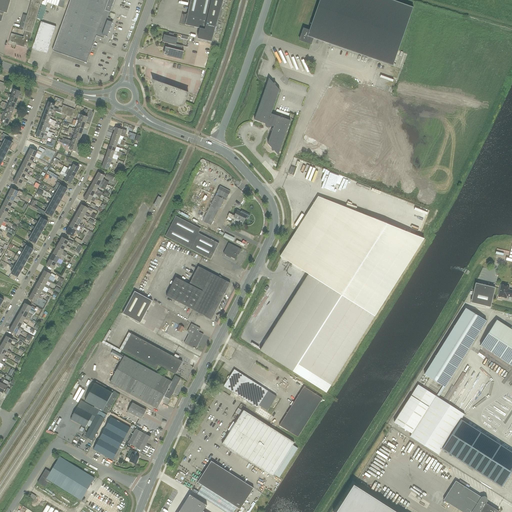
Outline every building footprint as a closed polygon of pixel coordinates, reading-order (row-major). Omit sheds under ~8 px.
[(31,0),(23,30),(26,31),(32,33),(41,0),(0,0),(0,2),(0,20),(1,21),(4,12),(7,13),(10,0),(31,0)] [(107,36),(112,22),(110,21),(111,19),(108,18),(114,0),(70,0),(53,50),(87,63),(97,36),(104,38),(105,35),(107,36)] [(180,24),(201,28),(198,39),(211,42),(211,41),(223,0),(191,0),(188,13),(186,15),(183,14),(180,24)] [(300,40),(311,44),(313,38),(393,66),(414,7),(392,0),(320,0),(310,31),(304,29),(300,40)] [(49,48),(56,26),(41,22),(34,43),(32,49),(48,54),(49,48)] [(27,44),(29,44),(32,33),(26,31),(24,37),(12,33),(9,43),(26,48),(27,44)] [(170,45),(169,48),(182,51),(183,46),(176,44),(177,39),(165,35),(163,42),(169,44),(168,45),(170,45)] [(182,51),(169,48),(166,47),(164,55),(182,59),(184,52),(182,51)] [(185,104),(188,93),(153,80),(158,98),(180,106),(181,106),(182,106),(184,105),(185,104)] [(274,83),(271,81),(268,81),(268,83),(254,120),(265,124),(265,125),(265,126),(266,127),(267,127),(267,128),(268,128),(269,128),(270,128),(271,127),(272,127),(274,127),(268,144),(272,148),(272,149),(272,150),(272,151),(273,151),(274,150),(276,153),(279,152),(291,121),(271,114),(280,90),(275,85),(276,85),(276,84),(275,83),(274,83)] [(14,89),(12,95),(19,97),(21,92),(14,89)] [(356,158),(376,113),(327,91),(308,134),(335,146),(330,157),(346,165),(350,156),(356,158)] [(9,94),(8,97),(11,98),(10,101),(17,103),(19,97),(12,95),(9,94)] [(6,103),(5,105),(15,109),(17,103),(10,101),(9,104),(6,103)] [(49,102),(47,108),(53,110),(57,112),(58,109),(54,108),(55,104),(49,102)] [(5,105),(5,108),(7,109),(6,112),(12,114),(15,109),(5,105)] [(2,114),(1,117),(10,120),(12,114),(6,112),(3,111),(2,114)] [(45,114),(43,119),(52,123),(52,120),(53,120),(50,119),(51,116),(45,114)] [(1,117),(0,119),(3,120),(2,124),(8,126),(10,120),(1,117)] [(43,119),(41,125),(47,127),(48,124),(51,125),(52,123),(43,119)] [(77,120),(75,126),(78,127),(78,126),(84,129),(86,123),(77,120)] [(41,125),(38,131),(47,134),(48,132),(46,131),(47,127),(41,125)] [(116,128),(114,133),(121,136),(124,137),(126,130),(123,129),(123,130),(116,128)] [(38,131),(36,136),(43,139),(44,136),(46,137),(46,136),(47,134),(38,131)] [(72,134),(75,135),(74,138),(80,140),(82,134),(73,131),(72,134)] [(129,139),(135,141),(137,135),(137,134),(130,132),(128,135),(131,136),(129,139)] [(3,145),(10,148),(13,143),(6,139),(8,136),(3,133),(1,138),(5,140),(3,144),(3,145)] [(0,150),(7,154),(10,148),(3,145),(3,144),(0,141),(0,144),(2,146),(0,149),(0,150)] [(68,145),(68,146),(71,147),(70,149),(76,152),(78,146),(69,143),(68,145)] [(110,145),(108,150),(121,155),(121,153),(115,151),(117,147),(110,145)] [(35,158),(35,157),(37,153),(41,155),(42,153),(38,151),(38,152),(31,149),(28,154),(35,158)] [(146,153),(142,152),(140,159),(156,164),(160,153),(147,149),(146,153)] [(28,154),(25,160),(32,164),(33,162),(34,159),(39,161),(40,159),(35,157),(35,158),(28,154)] [(106,156),(104,162),(111,164),(113,165),(117,166),(118,164),(112,162),(113,158),(106,156)] [(32,164),(25,160),(22,166),(29,169),(30,168),(32,164),(36,166),(37,164),(33,162),(32,164)] [(104,162),(102,168),(109,170),(110,166),(111,164),(104,162)] [(70,166),(69,169),(77,173),(80,168),(74,165),(72,168),(70,166)] [(22,166),(20,171),(26,175),(27,174),(29,170),(33,172),(34,170),(30,168),(29,169),(22,166)] [(65,174),(74,178),(77,173),(69,169),(68,169),(65,174)] [(20,171),(17,177),(24,180),(24,179),(26,176),(30,178),(31,176),(27,174),(26,175),(20,171)] [(74,178),(65,174),(61,172),(60,174),(67,178),(65,181),(71,184),(74,178)] [(96,178),(108,184),(108,183),(105,181),(105,180),(103,179),(105,176),(99,173),(96,178)] [(28,181),(24,179),(24,180),(17,177),(14,183),(21,186),(23,181),(27,183),(28,181)] [(108,184),(96,178),(93,183),(99,186),(100,184),(106,187),(108,184)] [(60,186),(59,190),(58,191),(65,195),(68,189),(61,185),(62,184),(58,182),(57,184),(60,186)] [(93,183),(90,189),(102,195),(103,193),(99,191),(100,190),(98,189),(99,186),(93,183)] [(224,199),(226,200),(230,192),(220,187),(203,221),(210,225),(224,199)] [(16,198),(17,197),(18,193),(22,195),(23,193),(19,191),(19,192),(12,188),(9,194),(16,198)] [(62,200),(65,195),(58,191),(59,190),(55,188),(53,190),(57,192),(55,195),(55,196),(62,200)] [(206,208),(213,192),(203,188),(196,203),(206,208)] [(90,189),(87,194),(93,197),(94,194),(100,198),(102,195),(90,189)] [(58,206),(62,200),(55,196),(55,195),(52,193),(50,195),(51,195),(54,197),(52,201),(52,202),(58,206)] [(9,194),(6,200),(13,203),(14,202),(16,198),(19,200),(20,198),(17,197),(16,198),(9,194)] [(96,199),(93,197),(87,194),(84,199),(90,202),(91,200),(94,202),(96,199)] [(363,336),(424,239),(319,197),(318,197),(315,203),(281,256),(309,274),(270,336),(261,350),(327,392),(363,336)] [(49,208),(55,211),(58,206),(52,202),(52,201),(48,199),(47,201),(51,203),(49,206),(49,208)] [(13,203),(6,200),(4,205),(11,209),(11,208),(13,204),(17,206),(18,204),(14,202),(13,203)] [(33,200),(29,208),(37,212),(38,208),(34,206),(37,202),(33,200)] [(49,208),(49,206),(45,204),(44,206),(48,208),(46,213),(52,217),(55,211),(49,208)] [(11,209),(4,205),(1,211),(8,214),(8,213),(10,210),(14,212),(15,209),(11,208),(11,209)] [(89,208),(89,209),(82,205),(79,210),(86,214),(86,213),(88,210),(92,212),(93,210),(89,208)] [(86,214),(79,210),(76,216),(83,220),(83,219),(85,215),(89,217),(90,215),(86,213),(86,214)] [(231,223),(233,219),(234,220),(235,218),(244,222),(246,217),(249,219),(250,216),(247,215),(248,215),(238,210),(235,216),(230,213),(228,217),(224,225),(227,226),(229,222),(231,223)] [(8,214),(1,211),(0,212),(0,217),(5,220),(5,219),(7,215),(11,217),(12,215),(8,213),(8,214)] [(41,219),(39,222),(39,223),(45,227),(48,222),(42,218),(42,217),(38,214),(37,217),(41,219)] [(83,220),(76,216),(73,221),(79,225),(80,224),(82,221),(86,223),(87,221),(83,219),(83,220)] [(201,229),(176,216),(165,236),(211,260),(219,244),(198,233),(201,229)] [(5,220),(0,217),(0,224),(2,226),(4,221),(8,223),(9,221),(5,219),(5,220)] [(35,229),(42,233),(45,227),(39,223),(39,222),(35,220),(34,222),(38,224),(36,228),(35,229)] [(73,221),(70,227),(76,231),(77,230),(79,226),(83,228),(84,226),(80,224),(79,225),(73,221)] [(39,238),(42,233),(35,229),(36,228),(32,226),(31,228),(35,230),(33,233),(32,234),(39,238)] [(81,232),(77,230),(76,231),(70,227),(66,232),(73,236),(76,232),(80,234),(81,232)] [(36,244),(39,238),(32,234),(33,233),(29,231),(28,233),(32,235),(29,240),(36,244)] [(66,247),(67,246),(69,242),(73,244),(74,242),(70,240),(69,241),(63,237),(59,243),(66,247)] [(23,244),(23,245),(26,247),(24,250),(25,250),(24,251),(31,255),(34,250),(27,246),(28,245),(24,242),(23,244)] [(66,247),(59,243),(56,248),(63,252),(64,251),(66,248),(70,250),(71,248),(67,246),(66,247)] [(240,253),(242,249),(229,243),(224,253),(236,259),(239,253),(240,253)] [(21,257),(27,261),(31,255),(24,251),(25,250),(24,250),(21,248),(19,250),(23,252),(21,256),(21,257)] [(56,248),(53,254),(60,258),(61,257),(63,253),(67,255),(68,253),(64,251),(63,252),(56,248)] [(18,262),(24,266),(27,261),(21,257),(21,256),(18,253),(16,255),(20,258),(18,261),(18,262)] [(60,258),(53,254),(50,259),(57,263),(58,262),(60,258),(63,261),(65,259),(61,257),(60,258)] [(21,271),(24,266),(18,262),(18,261),(14,259),(13,261),(17,263),(15,266),(15,268),(21,271)] [(57,263),(50,259),(47,265),(54,269),(56,264),(60,266),(61,264),(58,262),(57,263)] [(18,277),(21,271),(15,268),(15,266),(11,264),(10,266),(14,269),(12,273),(18,277)] [(167,296),(176,300),(189,307),(193,310),(212,319),(230,283),(198,267),(189,284),(176,277),(167,296)] [(49,280),(49,279),(51,276),(55,278),(56,276),(52,273),(51,274),(45,271),(42,276),(49,280)] [(49,280),(42,276),(39,282),(46,286),(46,284),(48,281),(52,283),(53,281),(49,279),(49,280)] [(46,286),(39,282),(36,287),(43,291),(43,290),(45,286),(49,289),(50,287),(46,284),(46,286)] [(495,288),(476,283),(471,303),(491,307),(495,288)] [(511,290),(509,289),(509,286),(501,285),(499,296),(507,298),(507,296),(511,297),(511,290)] [(43,291),(36,287),(32,293),(39,297),(40,295),(42,292),(46,294),(47,292),(43,290),(43,291)] [(152,300),(135,291),(123,313),(140,322),(152,300)] [(44,298),(40,295),(39,297),(32,293),(29,298),(36,302),(39,297),(43,300),(44,298)] [(29,313),(30,312),(32,308),(35,310),(37,308),(33,306),(32,307),(25,303),(22,309),(29,313)] [(445,387),(487,321),(466,308),(424,374),(445,387)] [(29,313),(22,309),(19,314),(26,318),(27,317),(30,319),(33,314),(30,312),(29,313)] [(26,318),(19,314),(16,320),(23,324),(24,322),(26,319),(29,321),(30,319),(27,317),(26,318)] [(511,329),(497,319),(481,345),(511,364),(511,329)] [(16,320),(13,325),(20,329),(20,328),(22,325),(26,327),(27,325),(24,322),(23,324),(16,320)] [(188,331),(189,335),(184,343),(196,349),(204,335),(198,332),(200,328),(192,324),(188,331)] [(20,329),(13,325),(10,331),(17,335),(19,330),(23,332),(24,330),(20,328),(20,329)] [(159,365),(176,374),(183,361),(132,333),(122,351),(156,369),(159,365)] [(7,336),(4,342),(11,346),(11,344),(13,341),(17,343),(18,341),(14,339),(14,340),(7,336)] [(11,346),(4,342),(1,347),(7,351),(8,350),(10,346),(14,348),(15,347),(11,344),(11,346)] [(5,355),(8,357),(10,354),(11,354),(12,352),(8,350),(7,351),(1,347),(0,347),(0,354),(4,356),(5,355)] [(170,399),(181,378),(175,375),(172,382),(125,356),(110,382),(158,408),(164,396),(170,399)] [(281,398),(268,391),(235,369),(224,386),(258,408),(259,406),(271,413),(281,398)] [(2,383),(0,386),(0,391),(3,393),(7,386),(8,387),(10,382),(8,381),(6,385),(3,384),(2,383)] [(95,383),(85,401),(103,410),(112,393),(95,383)] [(412,433),(410,436),(438,454),(464,414),(418,384),(394,421),(412,433)] [(322,398),(304,387),(280,425),(298,437),(322,398)] [(102,411),(107,414),(119,395),(114,392),(102,411)] [(122,397),(114,411),(125,417),(127,412),(141,420),(146,410),(122,397)] [(81,401),(71,419),(86,427),(83,433),(84,434),(83,437),(88,439),(88,438),(93,440),(107,415),(99,411),(92,407),(81,401)] [(454,406),(464,411),(468,404),(466,402),(465,404),(459,401),(457,403),(456,403),(454,406)] [(263,470),(273,476),(275,474),(280,477),(298,448),(293,445),(295,443),(244,410),(222,444),(263,470)] [(113,460),(131,428),(111,417),(94,449),(113,460)] [(501,487),(511,470),(511,451),(461,419),(442,449),(501,487)] [(136,429),(129,443),(143,451),(150,437),(136,429)] [(136,464),(140,457),(134,454),(135,452),(130,449),(127,457),(131,459),(130,461),(136,464)] [(82,500),(95,478),(60,457),(51,472),(46,469),(38,482),(46,487),(48,482),(49,483),(50,481),(82,500)] [(254,488),(212,461),(198,482),(240,509),(254,488)] [(481,497),(456,481),(444,500),(463,511),(498,511),(499,511),(488,504),(487,497),(485,496),(481,497)] [(396,511),(354,485),(336,511),(396,511)] [(190,495),(179,511),(203,511),(204,511),(207,506),(190,495)]
